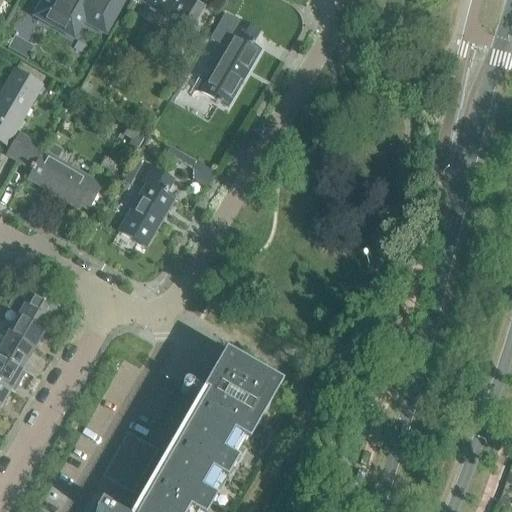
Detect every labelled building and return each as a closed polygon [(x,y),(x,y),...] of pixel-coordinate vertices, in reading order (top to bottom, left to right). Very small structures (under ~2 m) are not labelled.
[(43,0),(33,19),(76,43),(85,26),(107,38),(127,2),(122,0),(43,0)] [(128,0),(130,1),(132,2),(132,1),(132,0),(138,0),(140,1),(182,25),(178,31),(188,37),(204,9),(194,3),(196,1),(196,0),(128,0)] [(204,84),(199,93),(215,103),(215,104),(218,106),(219,105),(226,109),(231,100),(240,84),(238,83),(248,64),(251,66),(260,51),(251,46),(258,34),(224,15),(209,41),(224,50),(205,82),(204,84)] [(0,96),(0,144),(5,148),(41,86),(15,71),(0,96)] [(21,165),(33,142),(19,134),(6,156),(18,163),(21,165)] [(130,155),(136,143),(122,135),(118,141),(119,149),(130,155)] [(84,208),(98,184),(55,159),(59,153),(49,147),(47,150),(46,150),(33,142),(21,165),(33,172),(29,180),(73,207),(75,203),(84,208)] [(166,154),(192,169),(195,163),(169,148),(166,154)] [(133,162),(127,172),(135,176),(140,166),(133,162)] [(119,232),(145,247),(154,232),(152,231),(162,212),(165,214),(173,199),(165,194),(172,180),(151,168),(143,182),(147,185),(119,232)] [(6,310),(18,317),(44,332),(57,311),(30,296),(25,306),(12,299),(6,310)] [(0,333),(6,337),(7,337),(33,352),(44,332),(18,317),(13,327),(4,322),(0,328),(0,333)] [(0,360),(21,372),(33,352),(7,337),(6,337),(0,333),(0,360)] [(211,511),(214,508),(206,504),(217,485),(225,489),(237,469),(229,464),(240,445),(248,450),(282,390),(224,356),(212,377),(217,380),(140,511),(108,511),(100,507),(96,511),(211,511)] [(25,375),(21,372),(0,360),(0,385),(10,391),(14,394),(25,375)] [(0,408),(10,391),(0,385),(0,408)] [(126,435),(102,478),(132,496),(157,453),(126,435)] [(500,498),(498,504),(506,508),(509,501),(500,498)]
